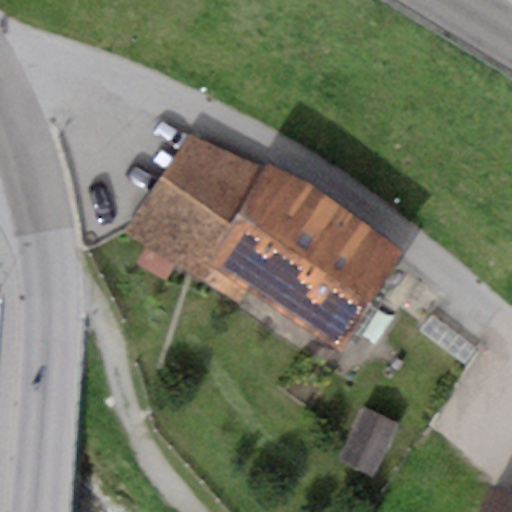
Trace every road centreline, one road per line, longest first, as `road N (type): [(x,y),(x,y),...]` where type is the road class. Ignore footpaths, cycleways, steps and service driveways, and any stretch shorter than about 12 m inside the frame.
road 1 (track): [(10,115),(80,95),(177,102),(351,195),(511,333)]
road 2 (residential): [(29,511),(44,262),(34,189),(10,115)]
road 3 (track): [(192,511),(137,442),(93,288),(44,262)]
